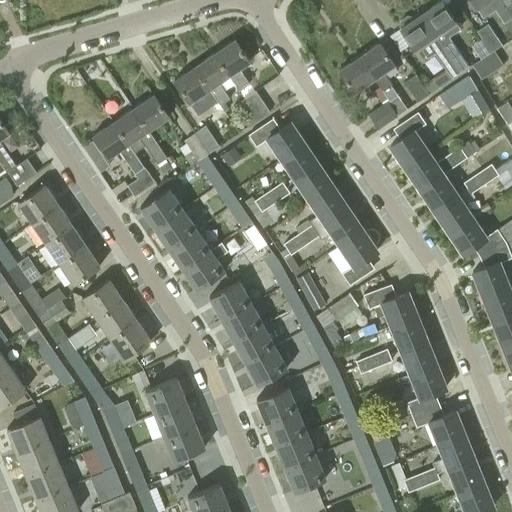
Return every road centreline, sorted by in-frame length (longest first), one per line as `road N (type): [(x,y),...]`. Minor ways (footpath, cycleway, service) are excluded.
road 1 (residential): [(511,473),(414,223),(255,0)]
road 2 (residential): [(12,79),(187,329),(267,511)]
road 3 (residential): [(12,79),(34,62),(239,0)]
